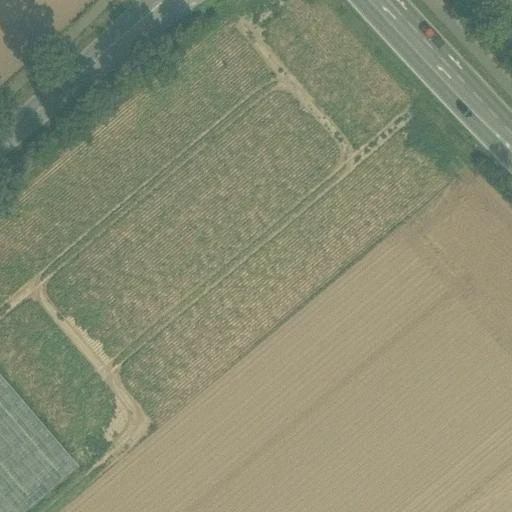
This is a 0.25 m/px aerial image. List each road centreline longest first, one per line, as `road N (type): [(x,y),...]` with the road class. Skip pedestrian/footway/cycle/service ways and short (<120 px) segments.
road 1 (tertiary): [(0,145),(164,0)]
road 2 (primary): [(372,0),(511,148)]
